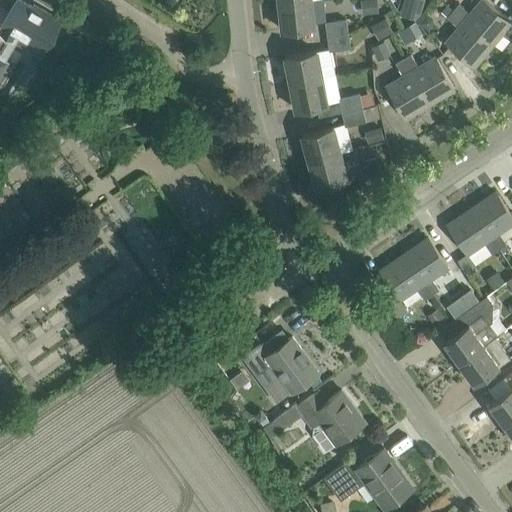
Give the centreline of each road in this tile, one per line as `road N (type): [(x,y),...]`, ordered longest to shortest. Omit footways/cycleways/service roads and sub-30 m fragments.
road 1 (residential): [(494,511),(317,266)]
road 2 (residential): [(317,266),(511,132)]
road 3 (residential): [(317,266),(268,178),(254,67)]
road 4 (residential): [(254,67),(194,72),(161,39),(97,0)]
